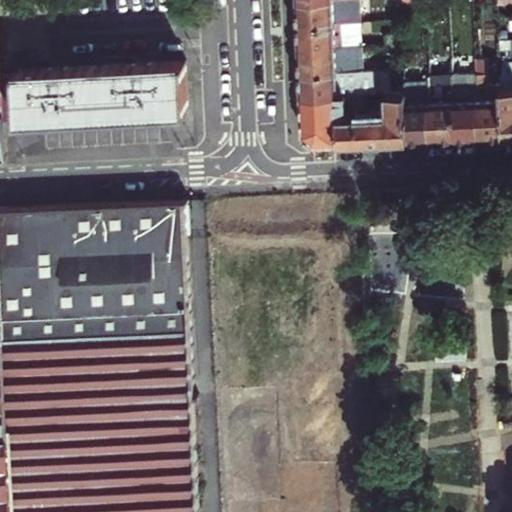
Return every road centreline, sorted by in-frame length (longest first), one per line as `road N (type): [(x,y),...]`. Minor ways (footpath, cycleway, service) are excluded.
road 1 (residential): [(511,159),(250,170)]
road 2 (residential): [(0,181),(250,170)]
road 3 (residential): [(244,21),(46,31)]
road 4 (residential): [(250,170),(244,21)]
